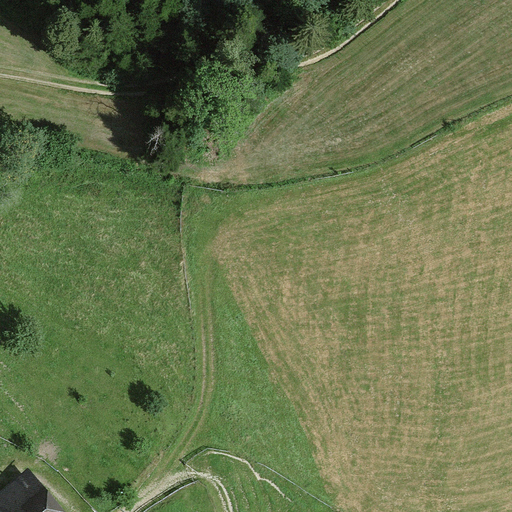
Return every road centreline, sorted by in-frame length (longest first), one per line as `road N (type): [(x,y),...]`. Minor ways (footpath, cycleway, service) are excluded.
road 1 (track): [(511,110),(405,166),(245,218),(217,236),(201,275),(200,411),(161,476),(126,511)]
road 2 (track): [(396,0),(347,37),(291,62),(141,89),(0,74)]
